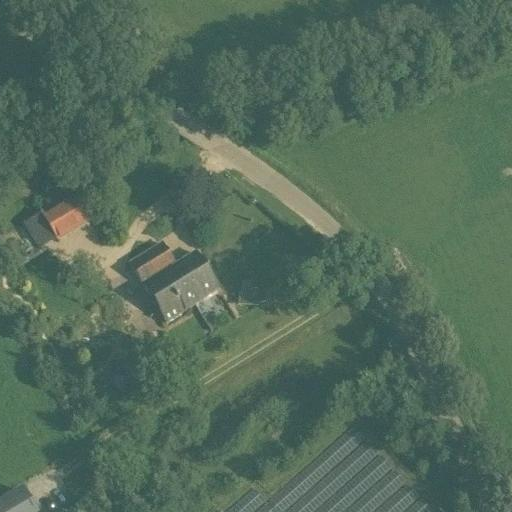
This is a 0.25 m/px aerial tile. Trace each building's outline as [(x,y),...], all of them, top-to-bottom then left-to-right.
[(40,216),(23,226),(38,251),(55,241),(56,244),(60,241),(59,237),(87,221),(88,224),(92,222),(75,192),(72,194),(73,196),(44,213),(44,212),(40,213),(40,214),(40,216)] [(188,283),(178,267),(173,270),(160,248),(130,266),(166,324),(192,308),(179,288),(188,283)] [(194,257),(178,267),(188,283),(179,288),(192,308),(216,293),(194,257)] [(253,284),(240,283),(239,307),(258,308),(258,295),(252,295),(253,284)] [(128,354),(108,383),(120,391),(128,387),(144,364),(128,354)] [(0,511),(33,511),(22,492),(0,505),(0,511)]
